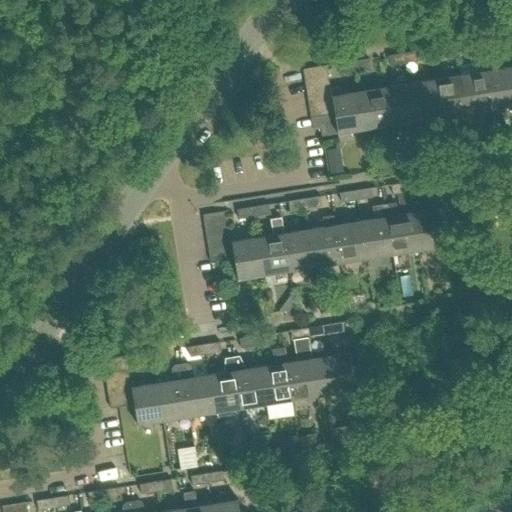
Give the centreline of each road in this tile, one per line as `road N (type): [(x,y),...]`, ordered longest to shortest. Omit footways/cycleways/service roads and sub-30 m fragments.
road 1 (unclassified): [(0,391),(149,178)]
road 2 (unclassified): [(149,178),(282,0)]
road 3 (residential): [(174,197),(289,184),(296,163),(284,86)]
road 4 (residential): [(0,488),(98,474),(84,367)]
road 5 (residential): [(195,337),(174,197)]
